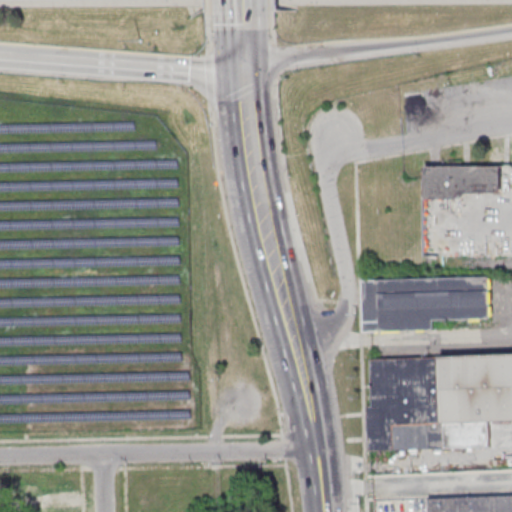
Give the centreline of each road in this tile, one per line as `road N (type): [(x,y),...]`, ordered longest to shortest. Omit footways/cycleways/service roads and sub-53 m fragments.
road 1 (secondary): [(317,448),(268,230),(249,67)]
road 2 (residential): [(317,448),(0,456)]
road 3 (motorway): [(249,67),(511,30)]
road 4 (motorway): [(0,55),(231,68)]
